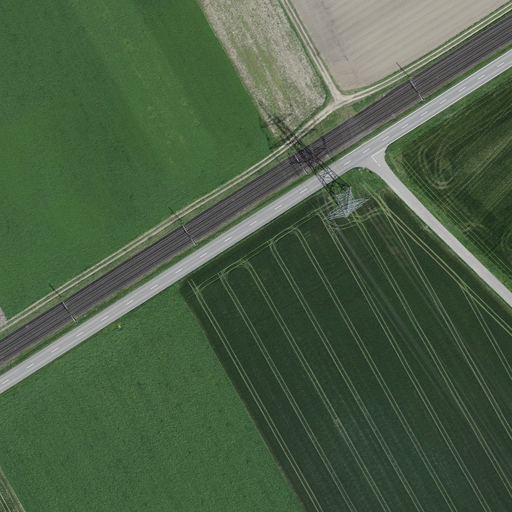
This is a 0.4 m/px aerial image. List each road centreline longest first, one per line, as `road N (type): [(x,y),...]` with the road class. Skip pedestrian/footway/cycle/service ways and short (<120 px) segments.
road 1 (tertiary): [(366,150),(0,385)]
road 2 (track): [(338,103),(263,164),(0,330)]
road 3 (unclassified): [(511,299),(366,150)]
road 4 (track): [(511,4),(396,79),(338,103)]
road 5 (tertiary): [(511,57),(366,150)]
